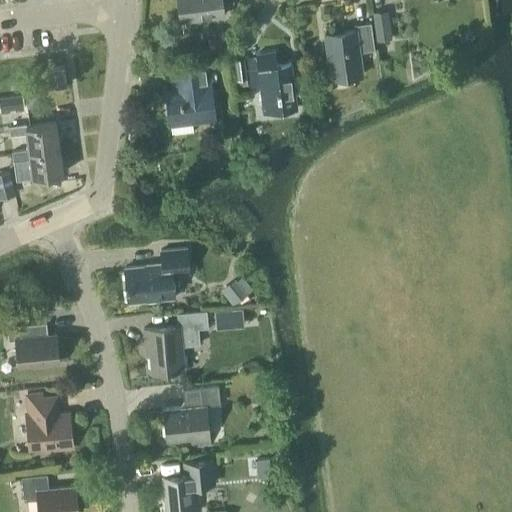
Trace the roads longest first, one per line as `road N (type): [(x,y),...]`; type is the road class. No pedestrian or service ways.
road 1 (residential): [(126,511),(105,360),(54,219)]
road 2 (residential): [(54,219),(89,204),(104,183),(121,18)]
road 3 (residential): [(0,25),(75,14),(121,18)]
